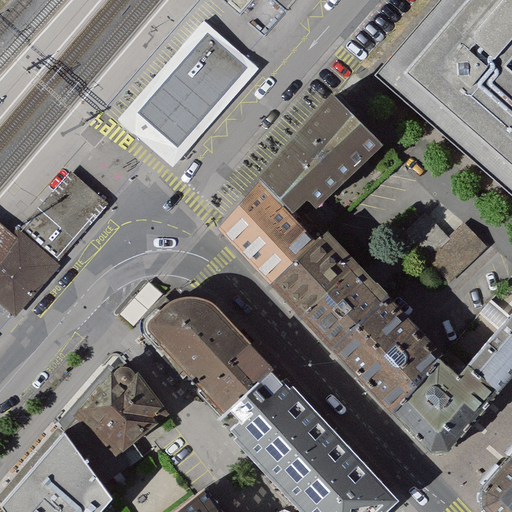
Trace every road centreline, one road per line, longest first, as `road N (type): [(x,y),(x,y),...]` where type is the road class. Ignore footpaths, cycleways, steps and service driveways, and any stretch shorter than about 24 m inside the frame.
road 1 (tertiary): [(435,499),(214,266),(160,250)]
road 2 (unclassified): [(360,0),(164,229),(160,250)]
road 3 (tertiary): [(0,394),(108,271),(160,250)]
